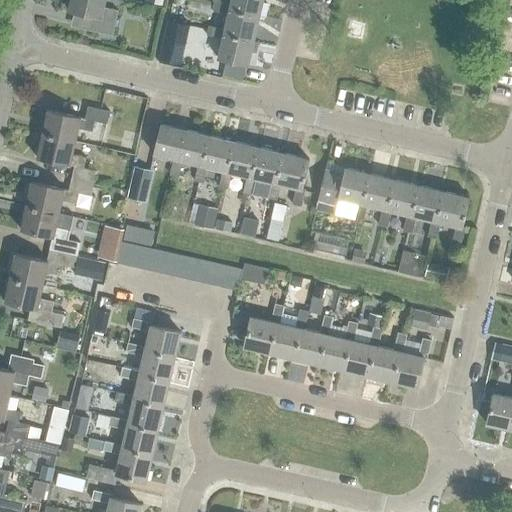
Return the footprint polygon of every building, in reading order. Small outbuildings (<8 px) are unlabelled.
[(104,0),(70,0),(68,11),(93,17),(90,31),(112,36),(117,11),(103,8),(104,0)] [(230,0),(230,5),(229,9),(259,16),(262,0),(230,0)] [(227,14),(224,30),(223,34),(253,41),(259,16),(229,9),(230,5),(214,2),(211,11),(227,14)] [(164,39),(159,61),(180,66),(188,26),(167,22),(167,24),(164,39)] [(206,35),(222,39),(217,59),(247,66),(253,41),(223,34),(224,30),(208,26),(206,35)] [(47,110),(42,134),(75,142),(78,128),(92,132),(94,121),(106,124),(109,111),(87,106),(85,119),(47,110)] [(178,178),(182,162),(178,161),(185,130),(160,124),(153,155),(173,160),(169,176),(178,178)] [(203,184),(206,168),(203,167),(210,136),(185,130),(178,161),(182,162),(197,166),(194,182),(203,184)] [(74,167),(71,179),(93,184),(96,171),(84,169),(86,158),(72,155),(75,142),(42,134),(36,158),(74,167)] [(227,190),(231,173),(227,173),(234,142),(210,136),(203,167),(206,168),(222,171),(218,187),(227,190)] [(252,195),(256,179),(252,178),(259,148),(234,142),(227,173),(231,173),(246,177),(243,193),(252,195)] [(276,201),(280,185),(276,184),(284,154),(259,148),(252,178),(256,179),(271,183),(267,199),(276,201)] [(276,184),(280,185),(296,189),(292,205),(301,207),(305,190),(302,189),(309,160),(284,154),(276,184)] [(152,171),(136,168),(129,199),(145,202),(152,171)] [(315,211),(335,215),(339,199),(357,204),(353,220),(363,222),(366,206),(363,205),(370,174),(345,168),(343,174),(325,170),(315,211)] [(387,228),(391,212),(387,211),(394,180),(370,174),(363,205),(366,206),(382,210),(378,226),(387,228)] [(31,182),(25,206),(59,214),(59,213),(62,200),(76,204),(78,193),(90,196),(93,184),(71,179),(68,191),(31,182)] [(412,234),(416,218),(412,217),(419,186),(394,180),(387,211),(391,212),(406,215),(403,231),(412,234)] [(436,239),(440,223),(437,222),(444,192),(419,186),(412,217),(416,218),(431,221),(427,237),(436,239)] [(437,222),(440,223),(456,227),(452,243),(461,245),(465,228),(462,227),(469,198),(444,192),(437,222)] [(266,238),(278,241),(286,206),(274,203),(266,238)] [(194,224),(194,226),(212,230),(217,210),(199,205),(194,224)] [(58,239),(55,251),(77,255),(80,243),(67,240),(73,216),(59,213),(59,214),(25,206),(20,230),(58,239)] [(244,217),(240,235),(254,238),(258,220),(244,217)] [(219,220),(217,230),(227,233),(229,222),(219,220)] [(137,228),(128,226),(124,240),(134,242),(137,228)] [(310,253),(343,261),(348,241),(314,233),(310,253)] [(87,257),(90,244),(81,242),(78,255),(87,257)] [(121,242),(116,263),(127,266),(132,244),(121,242)] [(127,266),(138,268),(143,247),(132,244),(127,266)] [(143,247),(138,268),(149,271),(154,249),(143,247)] [(160,273),(165,252),(154,249),(149,271),(160,273)] [(15,254),(9,278),(42,286),(45,272),(59,276),(62,265),(74,268),(77,255),(55,251),(52,263),(15,254)] [(171,276),(176,254),(165,252),(160,273),(171,276)] [(354,253),(351,262),(363,265),(365,255),(354,253)] [(182,278),(187,257),(176,254),(171,276),(182,278)] [(84,271),(87,259),(77,257),(75,269),(84,271)] [(182,278),(193,281),(198,259),(187,257),(182,278)] [(204,283),(209,262),(198,259),(193,281),(204,283)] [(424,264),(401,259),(397,274),(420,279),(424,264)] [(215,286),(220,264),(209,262),(204,283),(215,286)] [(267,269),(244,263),(243,270),(241,276),(264,281),(267,269)] [(424,277),(446,282),(449,269),(427,263),(424,277)] [(215,286),(226,289),(231,267),(220,264),(215,286)] [(226,289),(237,291),(242,270),(231,267),(226,289)] [(301,288),(302,278),(292,276),(291,286),(301,288)] [(42,286),(9,278),(4,302),(30,308),(27,320),(60,328),(63,315),(51,312),(53,302),(39,299),(42,286)] [(243,347),(268,353),(275,323),(279,324),(283,306),(274,304),(270,322),(250,317),(243,347)] [(279,324),(275,323),(268,353),(293,359),(300,329),(304,329),(308,312),(299,310),(295,327),(279,324)] [(426,327),(429,314),(414,310),(411,323),(426,327)] [(373,314),(370,326),(382,329),(384,317),(373,314)] [(293,359),(318,365),(325,334),(328,335),(332,318),(323,316),(319,333),(304,329),(300,329),(293,359)] [(149,332),(145,347),(144,351),(174,358),(180,333),(151,326),(152,323),(133,319),(131,328),(149,332)] [(353,341),(357,323),(348,321),(344,339),(328,335),(325,334),(318,365),(342,370),(349,340),(353,341)] [(104,334),(106,326),(94,323),(93,331),(104,334)] [(342,370),(367,376),(374,346),(377,347),(381,329),(372,327),(368,345),(353,341),(349,340),(342,370)] [(367,376),(391,382),(398,352),(402,352),(406,335),(397,333),(393,350),(377,347),(374,346),(367,376)] [(398,352),(391,382),(417,388),(423,358),(426,359),(431,341),(422,338),(417,356),(402,352),(398,352)] [(143,356),(139,372),(138,376),(169,383),(174,358),(144,351),(145,347),(127,343),(125,352),(143,356)] [(511,347),(494,343),(490,359),(511,364),(511,347)] [(0,368),(0,393),(9,396),(12,383),(26,386),(29,376),(41,378),(43,366),(33,363),(34,360),(11,355),(7,370),(0,368)] [(137,381),(133,396),(133,400),(163,407),(169,383),(138,376),(139,372),(122,368),(120,377),(137,381)] [(45,403),(48,390),(38,388),(35,400),(45,403)] [(131,405),(128,421),(127,425),(157,432),(163,407),(133,400),(133,396),(116,392),(114,401),(131,405)] [(0,419),(8,421),(5,433),(27,438),(30,426),(18,423),(20,412),(6,409),(9,396),(0,393),(0,419)] [(486,424),(511,430),(511,425),(511,398),(493,394),(486,424)] [(88,403),(77,400),(75,408),(86,410),(88,403)] [(88,418),(73,415),(69,432),(84,436),(88,418)] [(126,430),(122,446),(121,449),(151,456),(157,432),(127,425),(128,421),(110,417),(108,426),(126,430)] [(62,437),(65,425),(50,422),(45,441),(60,445),(62,437)] [(41,441),(27,438),(5,433),(3,445),(0,444),(0,455),(10,458),(12,447),(24,450),(38,453),(41,441)] [(70,447),(72,439),(67,438),(63,437),(61,445),(70,447)] [(121,449),(122,446),(104,441),(102,450),(120,455),(115,474),(145,481),(151,456),(121,449)] [(51,481),(54,468),(42,465),(39,478),(51,481)] [(4,484),(7,471),(0,469),(0,507),(11,510),(14,497),(2,495),(4,484)] [(69,477),(57,474),(54,486),(66,489),(69,477)] [(108,504),(106,511),(138,511),(140,505),(111,498),(112,495),(93,491),(91,500),(108,504)]
